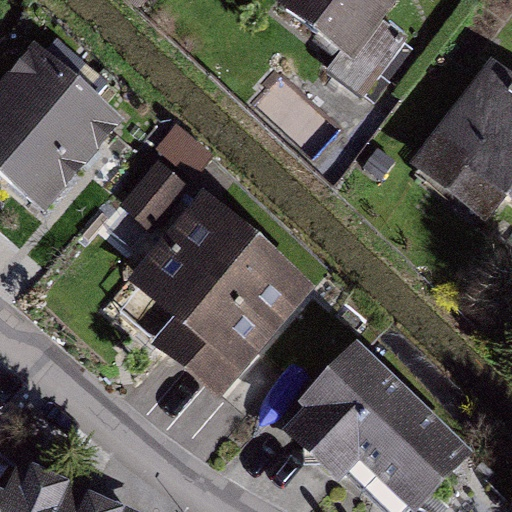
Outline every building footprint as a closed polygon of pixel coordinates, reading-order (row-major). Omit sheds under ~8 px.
[(305,0),(310,4),(293,25),(352,73),(339,90),(372,117),(414,66),(392,49),(419,15),(399,0),(305,0)] [(0,194),(40,232),(125,141),(39,61),(0,103),(0,194)] [(511,221),(511,89),(493,74),(415,169),(479,221),(492,205),(511,221)] [(215,419),(315,311),(200,204),(122,289),(170,334),(148,358),(215,419)] [(407,511),(458,511),(489,479),(371,369),(316,427),(407,511)] [(65,511),(3,485),(0,491),(0,511),(65,511)]
